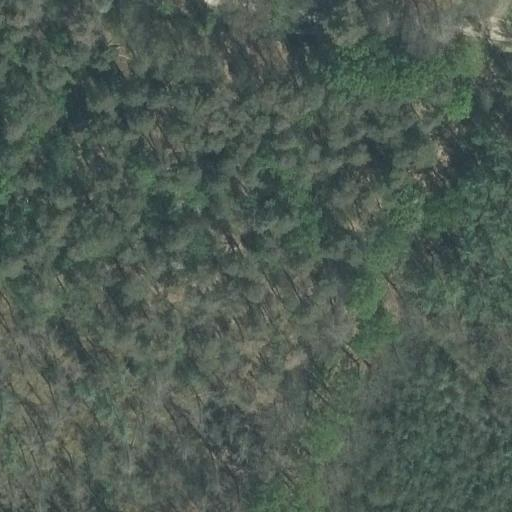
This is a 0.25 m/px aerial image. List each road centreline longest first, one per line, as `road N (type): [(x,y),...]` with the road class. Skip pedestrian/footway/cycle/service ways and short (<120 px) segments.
road 1 (track): [(498,44),(269,511)]
road 2 (track): [(498,44),(213,0)]
